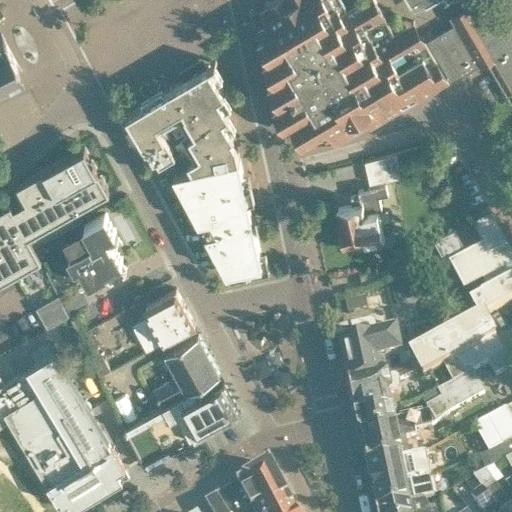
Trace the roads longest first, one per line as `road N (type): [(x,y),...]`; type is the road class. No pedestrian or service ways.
road 1 (tertiary): [(301,289),(237,0)]
road 2 (unclassified): [(209,306),(91,97)]
road 3 (unclassified): [(273,439),(209,306)]
road 4 (unclassified): [(147,511),(273,439)]
road 5 (tertiary): [(331,426),(301,289)]
road 6 (unclassified): [(0,178),(56,120),(91,97)]
